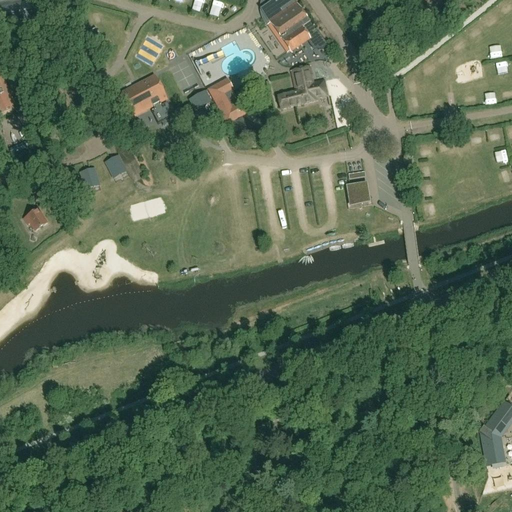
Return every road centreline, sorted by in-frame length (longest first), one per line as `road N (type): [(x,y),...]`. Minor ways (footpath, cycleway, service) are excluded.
road 1 (tertiary): [(0,480),(422,310)]
road 2 (residential): [(459,511),(438,388)]
